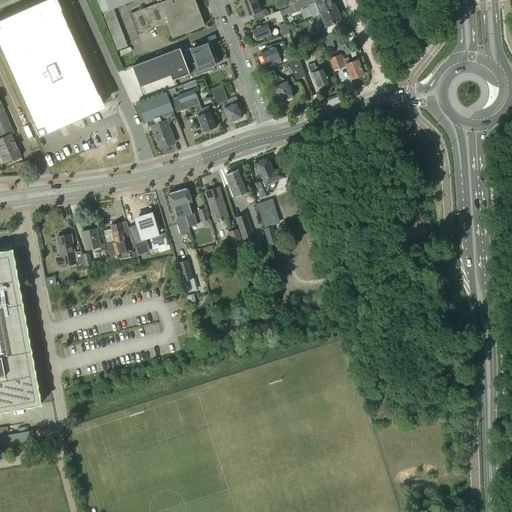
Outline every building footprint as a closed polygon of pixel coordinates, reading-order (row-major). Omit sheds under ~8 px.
[(0,45),(35,123),(34,123),(40,135),(49,132),(48,131),(85,115),(85,113),(102,105),(98,96),(99,93),(99,91),(98,91),(61,9),(62,9),(62,8),(59,8),(55,0),(50,0),(43,3),(42,3),(0,20),(0,45)] [(96,0),(101,12),(102,12),(103,12),(113,9),(113,8),(134,0),(96,0)] [(166,0),(130,14),(138,33),(168,22),(174,36),(172,37),(205,25),(205,24),(203,25),(193,0),(166,0)] [(256,0),(241,0),(244,7),(243,8),(245,14),(246,13),(247,15),(252,14),(254,20),(268,15),(265,8),(260,10),(256,0)] [(294,3),(292,4),(295,10),(307,5),(312,18),(320,14),(336,7),(333,0),(302,0),(294,4),(294,3)] [(320,14),(326,27),(335,22),(342,20),(336,7),(320,14)] [(127,46),(113,9),(103,12),(117,50),(127,46)] [(259,25),(252,28),(256,40),(271,35),(268,27),(283,21),(279,11),(264,17),(266,21),(258,24),(259,25)] [(327,33),(325,27),(311,33),(314,39),(327,33)] [(157,30),(138,37),(141,43),(159,35),(157,30)] [(267,48),(260,51),(265,63),(272,60),(273,64),(275,65),(279,63),(280,61),(279,58),(276,49),(285,46),(283,41),(274,44),(267,47),(267,48)] [(194,48),(192,49),(196,60),(215,52),(211,42),(194,48)] [(283,51),(288,62),(299,58),(295,47),(283,51)] [(180,48),(132,66),(140,87),(171,75),(173,80),(190,73),(180,48)] [(215,52),(196,60),(200,70),(202,69),(219,63),(215,52)] [(336,56),(329,59),(334,70),(346,66),(351,79),(356,77),(360,77),(362,75),(363,74),(362,70),(366,68),(361,56),(356,58),(357,60),(350,63),(348,57),(343,59),(342,57),(337,59),(336,56)] [(305,76),(299,59),(299,58),(288,62),(288,63),(290,62),(295,79),(305,76)] [(313,63),(308,66),(311,73),(310,73),(312,80),(314,79),(317,87),(323,85),(325,86),(327,85),(328,83),(330,82),(324,68),(316,71),(313,63)] [(273,71),(267,73),(273,86),(276,94),(277,94),(280,101),(287,99),(287,100),(290,100),(292,98),(291,97),(293,96),(287,81),(286,81),(281,77),(276,76),(273,71)] [(221,85),(210,89),(216,104),(222,102),(224,107),(230,121),(236,119),(237,120),(239,119),(240,117),(242,117),(236,102),(228,106),(226,99),(227,99),(221,85)] [(178,97),(170,99),(175,112),(194,105),(203,131),(210,129),(212,130),(214,129),(215,127),(216,127),(210,111),(203,113),(194,89),(177,95),(178,97)] [(165,92),(138,103),(145,122),(173,111),(165,92)] [(0,102),(0,154),(4,163),(12,159),(13,162),(19,159),(18,156),(20,156),(11,134),(13,133),(0,102)] [(166,120),(151,126),(160,148),(175,142),(166,120)] [(268,157),(255,162),(262,181),(255,184),(261,197),(271,193),(267,184),(285,176),(280,166),(273,170),(268,157)] [(304,161),(297,164),(299,169),(306,166),(304,161)] [(239,169),(225,175),(234,197),(248,192),(239,169)] [(218,187),(205,192),(214,222),(228,217),(218,187)] [(190,203),(192,202),(187,188),(177,191),(188,226),(189,230),(198,228),(194,216),(193,212),(193,213),(190,203)] [(188,226),(177,191),(168,194),(172,208),(173,208),(175,213),(177,217),(175,218),(180,234),(189,231),(189,230),(188,226)] [(205,208),(198,210),(201,222),(202,221),(208,220),(205,208)] [(143,223),(129,227),(135,247),(137,253),(143,251),(141,246),(147,244),(145,238),(158,234),(157,232),(160,232),(155,215),(152,216),(151,214),(141,217),(143,223)] [(246,214),(236,218),(243,239),(253,235),(246,214)] [(111,229),(103,231),(107,243),(106,244),(110,256),(113,256),(113,260),(119,259),(118,254),(126,251),(127,254),(129,253),(128,249),(132,248),(130,241),(126,242),(121,222),(110,225),(111,229)] [(272,226),(264,229),(267,238),(275,236),(272,226)] [(96,228),(81,231),(83,240),(84,240),(86,249),(100,246),(96,228)] [(238,229),(229,232),(235,249),(243,246),(238,229)] [(61,257),(56,258),(57,266),(75,263),(73,252),(70,234),(57,237),(61,257)] [(275,236),(267,238),(269,246),(277,243),(275,236)] [(243,246),(235,249),(238,262),(247,259),(243,246)] [(19,251),(0,254),(0,414),(47,405),(19,251)] [(80,251),(73,252),(75,263),(76,268),(85,266),(80,251)] [(89,253),(83,254),(85,266),(91,265),(89,253)] [(187,260),(177,263),(182,281),(192,278),(187,260)] [(47,284),(56,282),(54,276),(46,277),(47,284)] [(193,294),(186,296),(188,303),(195,301),(193,294)] [(0,434),(0,446),(20,443),(18,432),(0,434)]
